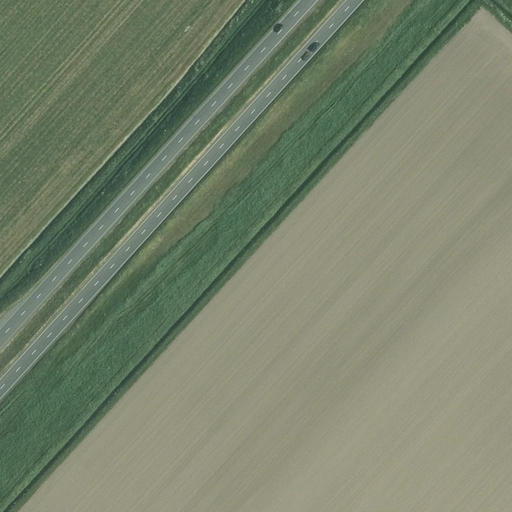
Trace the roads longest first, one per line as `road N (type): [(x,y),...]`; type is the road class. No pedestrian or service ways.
road 1 (trunk): [(0,391),(355,0)]
road 2 (trunk): [(309,0),(0,340)]
